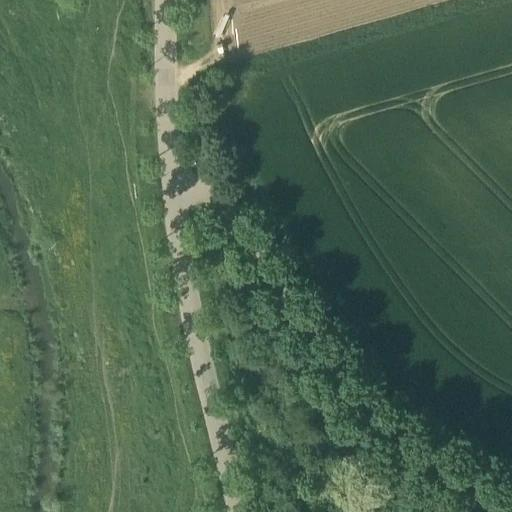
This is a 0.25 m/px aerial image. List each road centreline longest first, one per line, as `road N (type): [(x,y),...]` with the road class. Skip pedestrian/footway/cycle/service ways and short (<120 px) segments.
road 1 (unclassified): [(511,487),(383,411),(275,263),(180,160)]
road 2 (unclassified): [(241,511),(186,237),(180,160)]
road 3 (unclassified): [(180,160),(171,0)]
